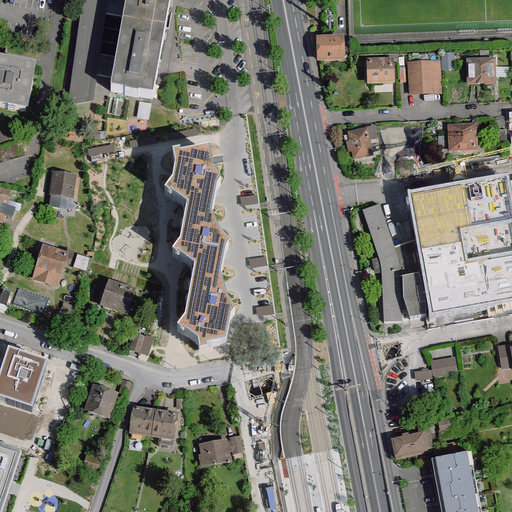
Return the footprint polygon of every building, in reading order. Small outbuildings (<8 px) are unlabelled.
[(126,12),(128,0),(86,0),(71,103),(88,100),(89,95),(92,96),(95,75),(114,78),(118,58),(98,55),(103,15),(125,18),(126,12)] [(131,13),(128,26),(161,32),(163,19),(168,19),(171,0),(128,0),(126,12),(131,13)] [(163,46),(158,45),(161,32),(128,26),(126,39),(121,38),(118,58),(114,78),(111,92),(153,100),(156,85),(163,46)] [(343,42),(320,42),(320,64),(344,64),(343,42)] [(445,68),(455,68),(455,52),(445,52),(445,68)] [(434,54),(409,55),(412,95),(436,94),(434,54)] [(494,62),(469,62),(470,85),(495,84),(494,62)] [(392,63),(370,63),(371,84),(392,83),(392,63)] [(0,67),(0,104),(27,109),(33,73),(0,67)] [(149,120),(151,106),(141,104),(138,118),(149,120)] [(367,131),(369,141),(377,139),(374,127),(368,129),(368,131),(367,131)] [(475,127),(451,128),(451,150),(476,149),(475,127)] [(508,130),(499,131),(499,145),(508,144),(508,130)] [(97,141),(98,132),(92,131),(90,140),(97,141)] [(367,131),(350,135),(352,142),(348,143),(350,152),(354,151),(355,159),(372,156),(369,141),(367,131)] [(0,164),(28,155),(23,140),(10,144),(0,147),(0,164)] [(217,191),(222,184),(210,173),(206,152),(184,157),(182,153),(174,157),(176,168),(174,182),(165,195),(186,209),(180,244),(172,256),(191,268),(192,280),(184,325),(177,331),(185,336),(186,335),(198,344),(200,353),(209,351),(208,348),(226,345),(231,319),(235,314),(225,300),(221,280),(226,254),(229,249),(215,231),(211,219),(217,191)] [(72,198),(76,178),(55,174),(50,207),(60,209),(62,196),(72,198)] [(511,183),(412,201),(415,218),(419,240),(431,307),(433,316),(511,302),(511,183)] [(0,187),(0,199),(7,202),(11,190),(0,187)] [(0,221),(2,222),(9,202),(7,202),(0,199),(0,221)] [(397,256),(395,248),(388,228),(380,205),(363,211),(380,260),(382,271),(385,323),(402,322),(402,312),(400,270),(397,256)] [(415,218),(388,228),(395,248),(419,240),(415,218)] [(431,307),(419,240),(395,248),(397,256),(400,270),(402,312),(408,311),(404,300),(403,279),(419,276),(426,295),(427,307),(431,307)] [(67,257),(45,249),(36,279),(57,286),(67,257)] [(80,253),(76,265),(89,269),(92,257),(80,253)] [(404,300),(408,311),(411,319),(426,317),(427,307),(426,295),(419,276),(403,279),(404,300)] [(111,285),(104,305),(127,312),(133,292),(111,285)] [(18,299),(37,307),(37,306),(46,310),(51,299),(22,287),(18,299)] [(11,293),(4,290),(0,302),(0,304),(7,307),(11,293)] [(71,319),(57,314),(53,328),(66,333),(71,319)] [(144,338),(136,335),(131,350),(140,353),(144,338)] [(456,346),(433,350),(435,357),(458,353),(456,346)] [(503,369),(511,367),(511,353),(511,350),(511,346),(500,348),(503,369)] [(0,368),(0,402),(31,413),(48,360),(7,348),(0,368)] [(458,374),(455,359),(432,363),(435,378),(458,374)] [(431,371),(416,373),(416,382),(432,379),(431,371)] [(124,382),(120,393),(127,395),(130,384),(124,382)] [(109,417),(116,396),(95,389),(88,410),(109,417)] [(156,413),(136,410),(132,432),(143,434),(143,435),(153,437),(156,413)] [(156,413),(153,437),(163,438),(163,436),(173,438),(177,416),(156,413)] [(456,418),(438,421),(440,432),(458,429),(456,418)] [(427,432),(392,440),(396,459),(431,451),(427,432)] [(240,438),(231,439),(234,455),(243,453),(240,438)] [(466,455),(464,441),(441,446),(443,459),(466,455)] [(0,511),(3,511),(24,452),(0,444),(0,511)] [(218,444),(202,447),(204,457),(207,456),(209,466),(230,463),(227,445),(219,447),(218,444)] [(481,511),(471,454),(466,455),(443,459),(436,461),(445,511),(481,511)] [(101,462),(88,458),(85,467),(98,471),(101,462)]
